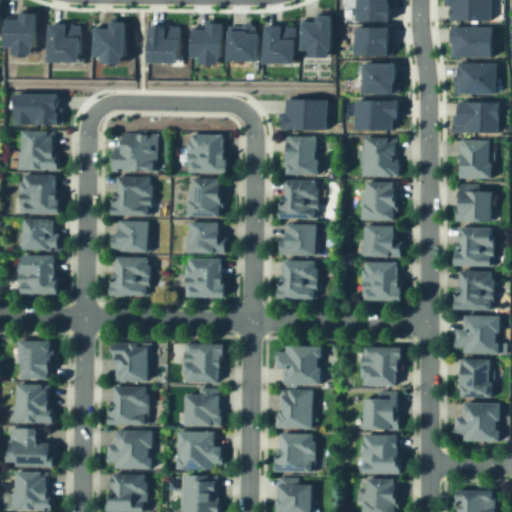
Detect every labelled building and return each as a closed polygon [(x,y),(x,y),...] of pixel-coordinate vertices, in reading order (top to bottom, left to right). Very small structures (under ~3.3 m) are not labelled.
[(390,0),(390,2),(385,2),(385,20),(354,20),(354,0),(390,0)] [(451,0),(451,20),(493,20),(493,0),(451,0)] [(7,45),(7,18),(22,18),(22,12),(40,12),(40,45),(35,45),(35,53),(16,53),(16,45),(7,45)] [(309,50),(303,50),(303,22),(318,22),(318,16),(333,16),(333,50),(328,50),(328,59),(309,58),(309,50)] [(52,22),(84,22),(84,61),(52,61),(52,22)] [(105,65),(105,58),(96,58),(96,30),(112,30),(112,23),(126,23),(126,58),(124,58),(124,65),(105,65)] [(209,30),(209,23),(224,23),(224,65),(217,64),(217,65),(201,65),(201,58),(193,58),(193,30),(209,30)] [(230,26),(245,26),(245,23),(252,23),(252,26),(257,26),(257,33),(261,33),(261,61),(229,61),(230,26)] [(163,62),(163,63),(147,63),(147,56),(144,56),(144,25),(147,25),(179,25),(179,56),(172,56),(172,62),(163,62)] [(291,29),(298,29),(298,64),(266,64),(266,36),(266,26),(291,26),(291,29)] [(489,36),(490,36),(490,56),(451,56),(451,43),(448,43),(448,26),(489,26),(489,36)] [(388,43),(391,43),(391,55),(388,55),(350,55),(350,27),(388,27),(388,43)] [(359,62),(388,63),(394,63),(394,76),(388,76),(388,81),(397,81),(397,93),(383,92),(359,92),(359,62)] [(455,76),(456,62),(492,62),(492,93),(455,93),(455,92),(452,92),(452,76),(455,76)] [(12,93),(56,93),(56,107),(60,107),(60,123),(12,123),(12,93)] [(284,130),(284,121),(286,121),(286,113),(288,113),(288,99),(329,99),(328,130),(284,130)] [(390,117),(390,129),(351,129),(351,110),(352,110),(352,99),(395,100),(395,117),(390,117)] [(454,132),(449,132),(449,121),(454,121),(454,101),(496,101),(496,132),(454,132)] [(53,130),(53,153),(57,153),(57,167),(22,167),(22,130),(53,130)] [(158,134),(158,158),(157,158),(157,173),(133,173),(133,171),(116,170),(116,148),(123,148),(123,134),(158,134)] [(191,172),(191,134),(225,134),(225,172),(191,172)] [(396,175),(359,173),(361,135),(398,137),(396,175)] [(290,175),(290,137),(317,137),(317,175),(290,175)] [(460,139),(492,140),(491,178),(459,177),(460,139)] [(62,202),(62,214),(24,214),(24,208),(20,208),(20,185),(24,185),(24,175),(54,175),(54,190),(59,190),(59,202),(62,202)] [(147,219),(113,219),(113,201),(120,201),(120,177),(151,177),(151,212),(147,212),(147,219)] [(196,216),(196,179),(221,179),(221,216),(196,216)] [(362,179),(396,180),(395,219),(361,218),(362,179)] [(319,219),(288,219),(288,182),(321,182),(321,219),(319,219)] [(491,191),(490,221),(455,221),(456,182),(477,182),(477,191),(491,191)] [(195,254),(196,216),(221,216),(221,254),(195,254)] [(54,219),(54,233),(60,233),(60,250),(49,250),(49,251),(23,251),(24,219),(54,219)] [(319,219),(319,256),(279,256),(279,237),(288,237),(288,219),(319,219)] [(149,221),(149,236),(153,236),(153,250),(114,250),(114,236),(121,236),(122,221),(149,221)] [(368,254),(368,225),(396,225),(396,254),(368,254)] [(460,264),(460,231),(494,232),(494,264),(460,264)] [(55,257),(55,283),(59,283),(59,295),(24,295),(24,287),(20,287),(20,263),(24,263),(24,257),(55,257)] [(118,259),(149,259),(149,265),(154,265),(154,278),(149,278),(149,283),(148,283),(148,284),(152,284),(152,296),(112,296),(113,284),(118,284),(118,259)] [(190,295),(190,260),(224,261),(224,295),(190,295)] [(283,297),(283,264),(317,265),(317,297),(283,297)] [(366,298),(366,264),(397,264),(397,298),(366,298)] [(459,310),(459,275),(492,275),(492,310),(459,310)] [(500,318),(500,355),(469,355),(469,346),(456,346),(457,330),(469,330),(469,318),(500,318)] [(51,342),(51,349),(55,349),(55,380),(24,380),(25,359),(19,359),(19,342),(51,342)] [(150,358),(150,384),(125,384),(125,381),(117,381),(117,358),(112,358),(112,343),(152,343),(152,358),(150,358)] [(188,382),(188,346),(222,346),(222,382),(188,382)] [(322,348),(322,383),(290,383),(290,372),(278,372),(279,354),(290,354),(290,348),(322,348)] [(367,385),(367,349),(402,349),(402,385),(367,385)] [(458,357),(493,358),(492,397),(457,396),(458,357)] [(109,385),(148,386),(147,423),(108,422),(109,385)] [(49,387),(49,406),(55,406),(55,422),(49,422),(49,423),(19,423),(19,422),(14,422),(14,406),(19,406),(19,386),(49,387)] [(217,386),(217,424),(183,425),(182,395),(198,395),(198,387),(217,386)] [(319,400),(319,420),(309,420),(309,427),(277,427),(277,388),(310,389),(309,400),(319,400)] [(397,390),(397,427),(361,426),(362,398),(378,398),(378,390),(397,390)] [(500,402),(499,443),(470,443),(470,434),(458,434),(458,421),(470,421),(470,402),(500,402)] [(38,428),(38,445),(53,445),(53,469),(18,469),(18,459),(10,459),(10,445),(12,445),(12,428),(38,428)] [(151,431),(150,467),(113,466),(113,461),(103,461),(103,445),(114,445),(114,430),(151,431)] [(222,447),(222,464),(213,464),(213,468),(174,468),(174,431),(213,431),(213,447),(222,447)] [(311,433),(311,470),(275,470),(276,432),(311,433)] [(363,435),(399,436),(398,470),(362,469),(363,435)] [(46,473),(46,492),(53,492),(53,510),(39,510),(39,511),(27,511),(27,510),(13,509),(13,492),(17,492),(17,473),(46,473)] [(147,474),(146,511),(107,510),(108,473),(147,474)] [(181,511),(181,476),(215,476),(215,511),(181,511)] [(298,476),(298,485),(311,485),(311,511),(277,511),(277,485),(281,485),(281,476),(298,476)] [(368,511),(368,483),(394,483),(394,511),(368,511)] [(456,511),(456,490),(494,490),(494,511),(456,511)]
